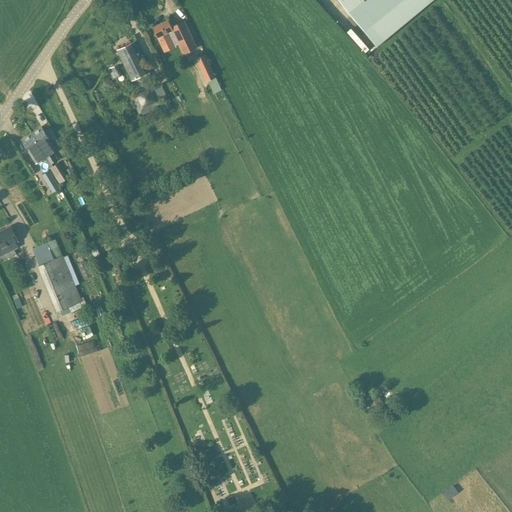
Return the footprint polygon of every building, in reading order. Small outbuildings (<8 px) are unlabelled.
[(339,0),(377,46),(433,0),(339,0)] [(198,47),(185,20),(172,26),(168,19),(153,27),(158,37),(162,47),(171,42),(173,46),(179,44),(183,54),(198,47)] [(116,47),(129,41),(127,37),(114,43),(116,47)] [(149,71),(135,41),(118,50),(132,79),(149,71)] [(196,59),(207,81),(216,77),(205,54),(196,59)] [(108,69),(112,78),(123,73),(118,63),(108,69)] [(161,83),(131,98),(138,111),(139,111),(140,115),(142,114),(144,117),(148,115),(159,110),(157,106),(169,99),(161,83)] [(33,132),(32,133),(46,156),(49,161),(51,164),(57,161),(57,160),(52,153),(57,150),(42,127),(33,132)] [(31,134),(22,140),(37,162),(46,156),(32,133),(31,134)] [(52,166),(50,167),(56,177),(63,173),(64,171),(59,162),(58,163),(52,166)] [(56,181),(50,170),(42,175),(49,185),(56,181)] [(18,241),(11,226),(0,231),(0,249),(6,247),(9,251),(18,247),(15,242),(18,241)] [(39,265),(39,266),(57,311),(69,306),(71,312),(83,307),(80,301),(62,256),(60,257),(39,265)] [(365,397),(375,416),(387,409),(376,390),(365,397)]
